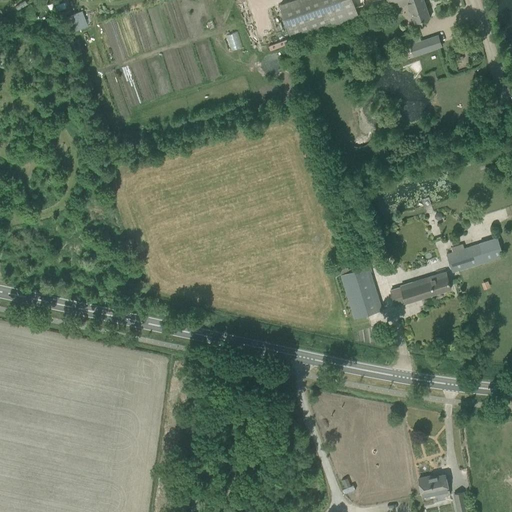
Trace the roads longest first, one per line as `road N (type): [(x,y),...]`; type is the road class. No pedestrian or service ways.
road 1 (tertiary): [(511,392),(397,377),(0,291)]
road 2 (track): [(511,124),(467,0)]
